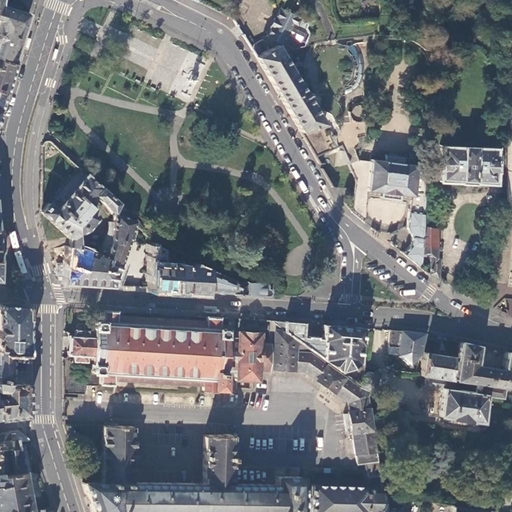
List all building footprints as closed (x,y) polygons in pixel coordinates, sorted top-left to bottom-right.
[(0,5),(0,59),(13,64),(21,38),(28,14),(0,5)] [(307,23),(280,9),(275,18),(275,17),(270,27),(266,36),(289,47),(290,49),(303,46),(303,44),(309,34),(305,27),(307,23)] [(444,43),(456,44),(456,36),(444,35),(444,43)] [(299,132),(323,124),(282,55),(276,45),(255,57),(299,132)] [(9,77),(13,64),(0,59),(0,90),(4,92),(9,77)] [(352,115),(360,116),(362,107),(353,106),(352,115)] [(299,132),(313,156),(339,144),(347,162),(355,159),(351,150),(356,146),(358,145),(358,142),(358,140),(357,138),(364,135),(365,122),(345,122),(338,130),(333,120),(323,124),(299,132)] [(438,182),(494,184),(496,147),(440,145),(438,182)] [(422,213),(422,212),(426,165),(401,162),(402,156),(384,154),(383,160),(370,159),(369,162),(368,173),(367,173),(367,175),(368,175),(366,194),(391,198),(409,200),(407,212),(422,213)] [(363,162),(356,161),(355,159),(347,162),(355,178),(351,213),(363,222),(366,194),(368,175),(367,175),(367,173),(368,173),(369,162),(363,162)] [(107,209),(110,214),(112,215),(111,222),(108,222),(107,232),(100,253),(76,246),(67,244),(68,247),(66,267),(65,267),(64,284),(91,286),(112,287),(121,263),(120,263),(126,248),(135,221),(124,218),(124,216),(122,216),(122,217),(120,216),(124,209),(117,204),(78,168),(39,211),(40,213),(66,236),(75,234),(86,229),(94,218),(86,211),(91,206),(87,203),(95,195),(99,199),(107,209)] [(511,201),(505,201),(504,210),(499,230),(511,231),(511,217),(510,218),(511,210),(511,209),(511,201)] [(418,256),(422,213),(407,212),(406,225),(410,236),(409,244),(402,254),(415,264),(417,261),(418,256)] [(428,274),(437,279),(439,259),(437,259),(438,214),(422,212),(422,213),(418,256),(422,257),(422,255),(431,256),(430,268),(429,268),(428,274)] [(149,241),(149,238),(140,229),(135,221),(126,248),(148,253),(149,241)] [(67,244),(76,246),(75,234),(66,236),(67,244)] [(203,268),(203,266),(191,261),(188,266),(181,265),(182,263),(173,262),(173,264),(159,263),(160,247),(155,245),(150,241),(149,241),(148,253),(145,289),(176,291),(202,292),(203,268)] [(227,294),(241,294),(242,285),(220,275),(220,279),(215,279),(216,273),(203,268),(202,292),(227,294)] [(258,295),(271,296),(272,289),(261,285),(255,285),(251,287),(243,283),(242,285),(241,294),(258,295)] [(0,350),(25,352),(25,326),(25,305),(8,304),(0,303),(0,350)] [(268,344),(267,344),(258,344),(259,333),(237,331),(237,338),(224,337),(225,328),(218,328),(219,317),(206,316),(206,321),(116,316),(116,311),(103,310),(102,321),(94,321),(94,330),(95,330),(94,333),(88,333),(88,330),(75,329),(75,336),(68,335),(67,354),(73,354),(72,361),(86,362),(86,358),(92,359),(92,363),(91,363),(90,372),(100,372),(99,383),(112,384),(112,379),(201,385),(201,389),(214,390),(214,387),(221,387),(222,371),(235,371),(234,378),(256,380),(257,368),(267,369),(267,362),(268,344)] [(259,319),(237,318),(237,328),(259,329),(259,319)] [(372,437),(367,396),(375,375),(373,371),(369,372),(366,371),(362,373),(361,375),(359,383),(350,377),(302,343),(269,320),(259,319),(259,329),(268,330),(267,344),(268,344),(267,362),(272,363),(272,369),(293,370),(303,370),(316,379),(315,380),(333,393),(333,392),(347,402),(348,411),(346,411),(346,413),(343,414),(345,431),(349,430),(349,432),(351,432),(355,463),(376,460),(373,444),(372,437)] [(304,322),(269,320),(302,343),(302,336),(303,336),(304,322)] [(302,336),(302,343),(350,377),(354,370),(349,367),(349,364),(357,362),(359,343),(360,343),(361,327),(322,324),(321,338),(303,336),(302,336)] [(401,331),(389,330),(387,346),(398,347),(401,331)] [(424,333),(401,331),(398,347),(397,355),(406,364),(408,364),(414,357),(417,358),(424,333)] [(505,388),(511,388),(511,352),(504,351),(502,369),(475,365),(478,345),(459,341),(455,376),(454,380),(472,383),(505,388)] [(398,347),(387,346),(386,354),(397,355),(398,347)] [(0,381),(10,382),(11,371),(11,359),(25,359),(25,352),(0,350),(0,381)] [(425,376),(454,380),(455,376),(451,376),(453,356),(423,352),(419,375),(425,376)] [(26,370),(11,371),(10,382),(25,383),(26,370)] [(354,370),(350,377),(359,383),(361,375),(354,370)] [(452,389),(454,380),(425,376),(423,386),(440,389),(436,415),(448,417),(448,418),(468,421),(468,420),(479,421),(483,395),(503,398),(505,388),(472,383),(470,392),(468,391),(455,389),(452,389)] [(84,378),(62,377),(63,392),(84,392),(84,378)] [(0,397),(0,417),(25,414),(25,397),(25,383),(10,382),(0,381),(0,393),(0,397)] [(63,424),(69,444),(80,440),(78,433),(75,434),(72,424),(63,423),(63,424)] [(382,511),(380,494),(379,488),(364,488),(364,485),(311,485),(311,496),(299,496),(299,476),(274,475),(274,484),(229,483),(230,460),(231,460),(231,454),(230,454),(231,435),(201,436),(199,483),(132,482),(133,425),(116,425),(116,423),(104,423),(104,425),(102,425),(101,482),(81,482),(88,506),(90,511),(363,511),(364,511),(368,511),(382,511)] [(0,432),(0,451),(18,448),(17,441),(27,440),(17,430),(8,431),(8,432),(0,432)] [(383,436),(372,437),(373,444),(381,444),(384,444),(383,436)] [(381,444),(373,444),(376,460),(377,473),(385,472),(381,444)] [(0,511),(26,511),(27,511),(50,511),(49,507),(42,508),(29,510),(18,448),(0,451),(0,511)] [(387,495),(380,494),(382,511),(397,511),(397,504),(389,505),(387,495)]
